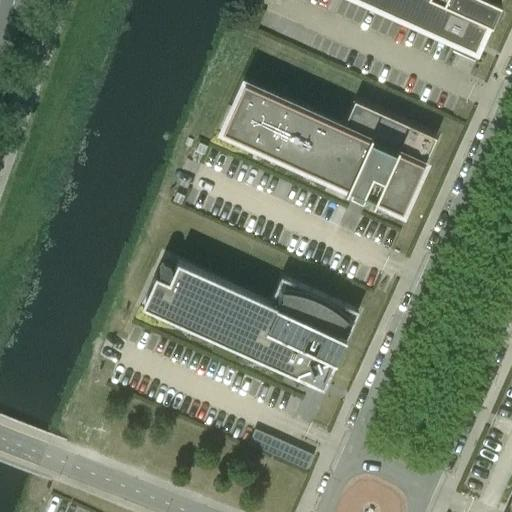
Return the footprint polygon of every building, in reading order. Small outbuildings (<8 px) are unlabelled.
[(496,0),(370,0),(461,41),(458,47),(472,54),(488,20),(492,21),(492,20),(488,18),(496,1),(500,3),(500,2),(496,0)] [(250,11),(246,18),(255,22),(258,14),(250,11)] [(343,124),(244,80),(222,129),(402,210),(436,135),(355,98),(343,124)] [(199,142),(195,149),(204,153),(207,145),(199,142)] [(176,191),(172,199),(181,202),(184,195),(176,191)] [(358,309),(282,274),(270,301),(178,259),(173,269),(171,268),(171,266),(171,265),(171,264),(171,263),(170,262),(168,261),(168,260),(166,260),(164,260),(163,260),(162,261),(160,262),(160,263),(159,264),(159,265),(159,266),(159,267),(159,268),(160,269),(160,270),(158,274),(156,273),(142,303),(297,373),(299,369),(302,368),(304,374),(313,370),(313,371),(314,370),(313,368),(321,365),(320,361),(332,357),(335,358),(344,337),(345,337),(358,309)] [(266,432),(259,447),(306,468),(313,453),(266,432)]
